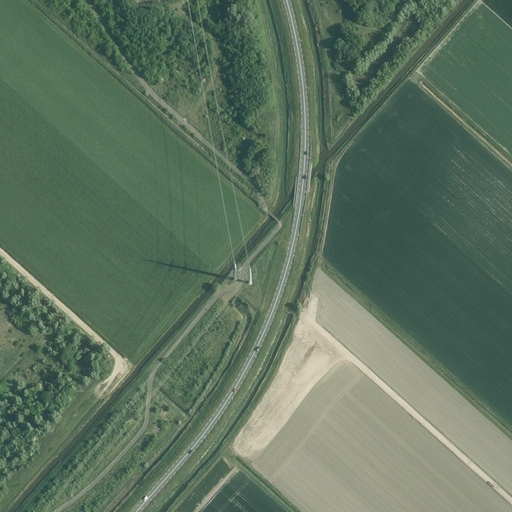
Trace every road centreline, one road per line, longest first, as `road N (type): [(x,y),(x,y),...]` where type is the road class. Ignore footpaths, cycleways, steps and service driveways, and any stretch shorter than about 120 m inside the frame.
road 1 (primary): [(134,511),(245,370),(292,250),(304,109),(285,0)]
road 2 (track): [(116,376),(113,354),(0,252)]
